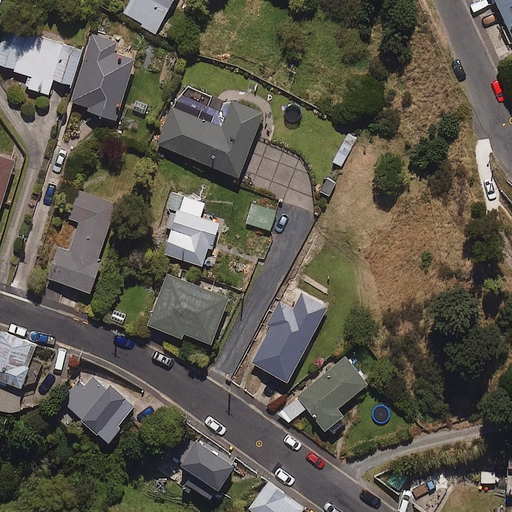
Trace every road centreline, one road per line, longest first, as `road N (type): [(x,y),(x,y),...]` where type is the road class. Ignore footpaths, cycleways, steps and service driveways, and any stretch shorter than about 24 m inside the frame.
road 1 (residential): [(364,511),(155,366),(0,307)]
road 2 (residential): [(511,148),(447,0)]
